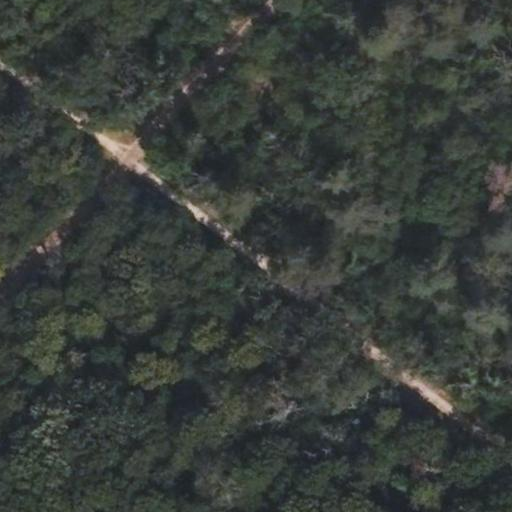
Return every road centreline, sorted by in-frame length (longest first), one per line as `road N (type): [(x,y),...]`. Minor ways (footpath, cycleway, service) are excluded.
road 1 (track): [(0,60),(511,461)]
road 2 (track): [(0,297),(288,0)]
